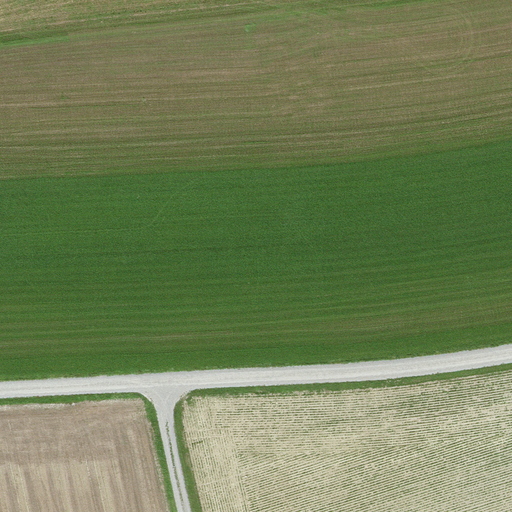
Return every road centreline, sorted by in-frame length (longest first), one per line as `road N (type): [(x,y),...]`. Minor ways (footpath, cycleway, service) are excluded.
road 1 (track): [(511,357),(391,374),(0,392)]
road 2 (track): [(190,511),(161,385)]
